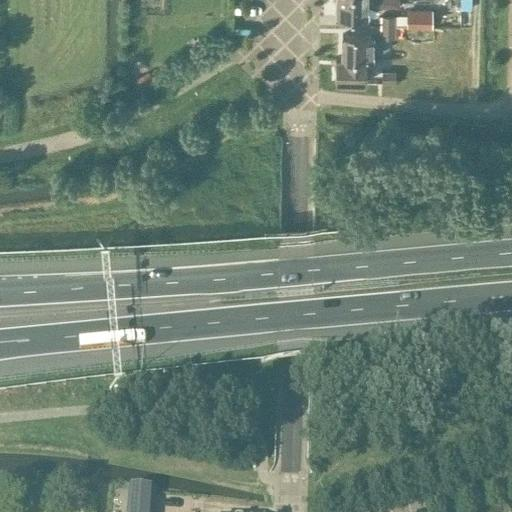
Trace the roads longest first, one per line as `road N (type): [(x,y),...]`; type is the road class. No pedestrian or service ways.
road 1 (motorway): [(0,344),(511,295)]
road 2 (motorway): [(511,252),(0,292)]
road 3 (residential): [(287,511),(292,17)]
